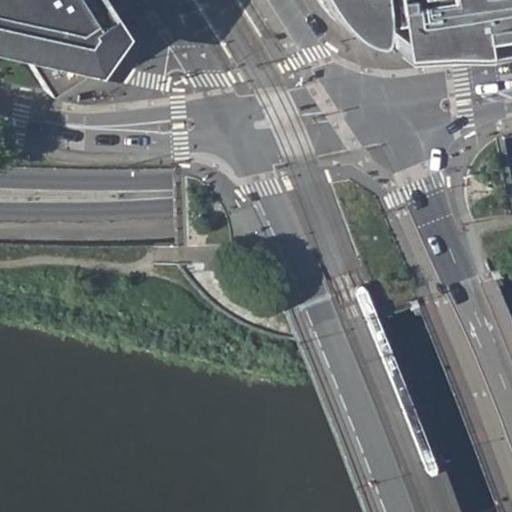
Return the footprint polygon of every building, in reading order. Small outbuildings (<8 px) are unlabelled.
[(0,0),(0,28),(3,29),(18,52),(43,90),(124,39),(106,10),(120,0),(0,0)] [(317,0),(321,6),(340,25),(352,33),(362,37),(369,39),(361,36),(355,33),(343,22),(325,2),(323,0),(317,0)] [(343,22),(355,33),(361,36),(369,39),(373,40),(378,36),(380,27),(381,18),(377,0),(323,0),(325,2),(343,22)] [(392,0),(377,0),(381,18),(387,17),(394,16),(392,0)] [(511,0),(392,0),(394,16),(399,51),(496,47),(511,44),(511,0)] [(0,48),(18,52),(3,29),(0,28),(0,48)]
